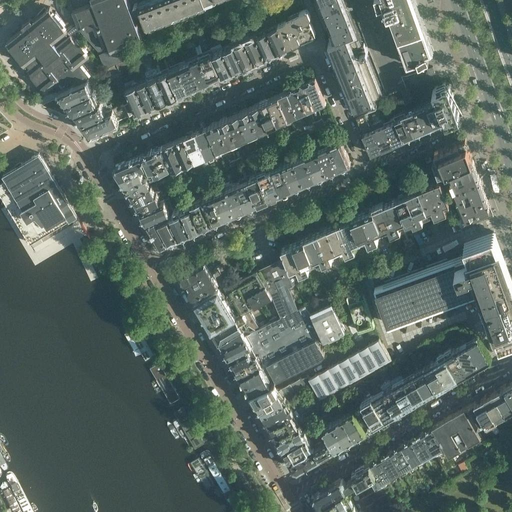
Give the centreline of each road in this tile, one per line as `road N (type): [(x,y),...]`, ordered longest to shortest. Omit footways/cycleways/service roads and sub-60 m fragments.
road 1 (residential): [(146,263),(89,165),(95,151),(316,53),(364,167)]
road 2 (residential): [(285,495),(146,263)]
road 3 (residential): [(285,495),(511,364)]
road 4 (residential): [(364,167),(146,263)]
road 5 (residential): [(364,167),(495,113)]
road 6 (primary): [(454,0),(495,113)]
